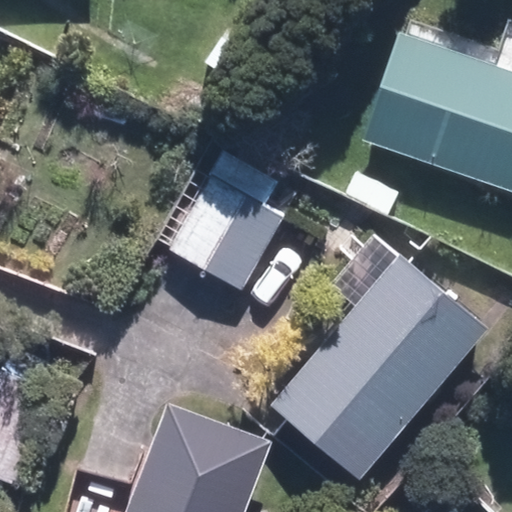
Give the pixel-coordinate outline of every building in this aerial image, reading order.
[(210,61),(246,87),(274,47),(238,21),(210,61)] [(511,73),(396,33),(359,139),(511,191),(511,73)] [(182,247),(250,288),(290,219),(222,178),(182,247)] [(287,401),(373,475),(501,326),(416,252),(287,401)] [(0,368),(0,470),(25,481),(63,390),(1,365),(0,368)] [(147,511),(259,511),(289,440),(191,402),(147,511)] [(77,511),(131,511),(138,492),(90,476),(77,511)]
